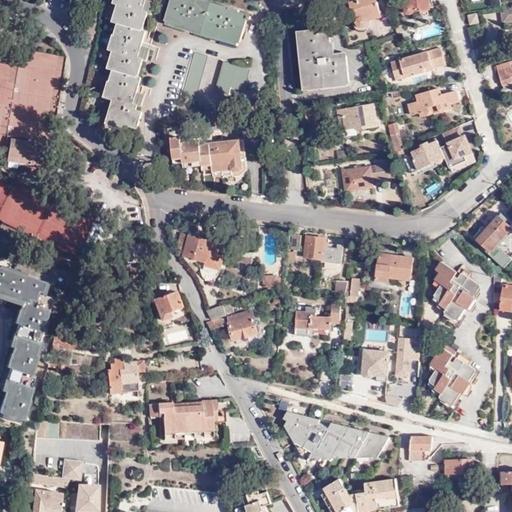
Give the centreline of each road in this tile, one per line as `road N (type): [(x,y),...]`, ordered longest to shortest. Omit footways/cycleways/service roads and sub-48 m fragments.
road 1 (residential): [(304,511),(231,380),(152,198)]
road 2 (residential): [(152,198),(136,172),(76,124),(78,62),(67,41),(36,12),(0,1)]
road 3 (residential): [(303,216),(283,6),(301,0)]
road 4 (residential): [(303,216),(428,226),(498,168)]
road 5 (unknown): [(464,253),(486,286),(477,341),(489,376),(477,430)]
road 6 (residential): [(450,0),(498,168)]
road 7 (residential): [(152,198),(303,216)]
